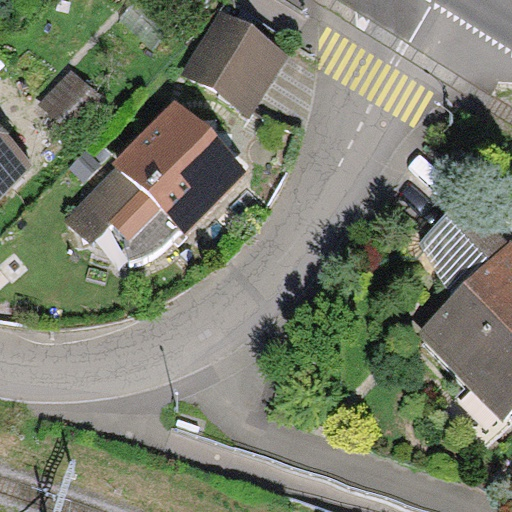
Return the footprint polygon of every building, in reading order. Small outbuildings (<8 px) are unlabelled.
[(290,60),(224,17),(185,77),(252,120),(290,60)] [(73,69),(39,103),(77,140),(110,106),(73,69)] [(115,230),(125,241),(132,265),(150,259),(170,244),(179,234),(186,241),(251,177),(212,137),(180,104),(71,211),(102,242),(115,230)] [(0,207),(38,170),(0,131),(0,207)] [(511,249),(508,254),(464,208),(420,250),(463,295),(421,335),(500,417),(511,406),(511,249)]
